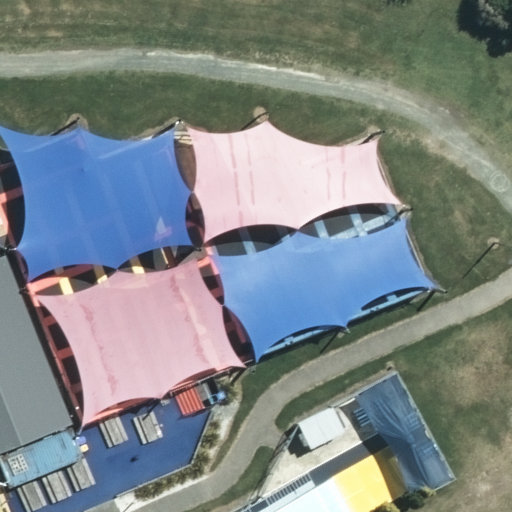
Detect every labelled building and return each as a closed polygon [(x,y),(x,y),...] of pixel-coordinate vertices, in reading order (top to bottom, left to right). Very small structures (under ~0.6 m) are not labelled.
[(0,437),(56,416),(0,274),(0,437)] [(408,382),(356,413),(407,498),(459,467),(408,382)] [(348,423),(329,389),(286,413),(305,447),(348,423)] [(365,511),(400,492),(372,444),(255,511),(365,511)] [(0,511),(12,511),(1,485),(0,484),(0,511)]
